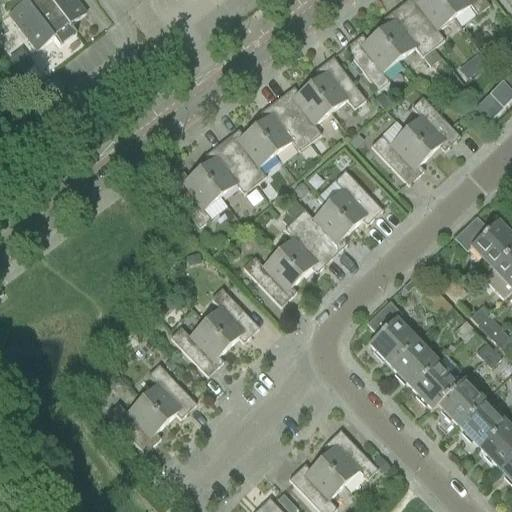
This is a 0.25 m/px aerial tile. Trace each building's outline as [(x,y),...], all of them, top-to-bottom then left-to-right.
[(19,0),(24,6),(8,18),(18,32),(19,31),(27,40),(26,41),(36,55),(52,42),(58,51),(75,38),(69,29),(85,17),(74,3),(74,4),(71,0),(19,0)] [(418,0),(412,0),(399,10),(432,53),(443,44),(436,35),(453,22),(435,0),(423,0),(421,2),(418,0)] [(435,0),(453,22),(469,9),(477,19),(488,10),(480,0),(435,0)] [(387,28),(376,37),(397,64),(414,52),(421,61),(422,61),(432,53),(399,10),(383,23),(387,28)] [(397,64),(376,37),(365,45),(361,39),(344,52),(377,96),(388,87),(381,77),(397,64)] [(432,53),(422,61),(429,70),(440,62),(432,53)] [(476,59),(470,64),(478,73),(484,69),(476,59)] [(319,80),(308,89),(330,117),(346,104),(353,114),(365,105),(332,61),(314,75),(319,80)] [(511,80),(510,78),(472,114),(486,128),(511,103),(511,80)] [(293,91),(276,104),(309,147),(320,139),(313,129),(330,117),(308,89),(297,97),(293,91)] [(382,97),(374,103),(382,113),(389,107),(382,97)] [(419,120),(404,135),(428,160),(438,151),(443,156),(459,141),(421,101),(410,112),(419,120)] [(263,123),(253,131),(274,159),(291,146),(298,156),(309,147),(276,104),(259,117),(263,123)] [(238,134),(221,147),(254,190),(258,187),(265,181),(258,172),(274,159),(253,131),(242,139),(238,134)] [(428,160),(404,135),(389,149),(380,140),(370,150),(407,190),(423,175),(418,169),(428,160)] [(356,138),(348,146),(354,153),(363,145),(356,138)] [(319,142),(311,148),(318,157),(326,151),(319,142)] [(208,165),(197,173),(219,201),(235,189),(243,198),(254,190),(221,147),(204,159),(208,165)] [(182,176),(165,189),(177,205),(198,232),(210,224),(226,211),(219,201),(197,173),(187,182),(182,176)] [(341,194),(326,208),(351,234),(361,225),(365,230),(381,215),(344,175),(333,185),(341,194)] [(265,181),(258,187),(263,194),(270,188),(265,181)] [(292,202),(282,212),(286,217),(293,224),(303,214),(292,202)] [(303,214),(293,224),(330,263),(346,249),(341,243),(351,234),(326,208),(311,223),(303,214)] [(286,217),(280,223),(287,230),(293,224),(286,217)] [(471,251),(491,273),(511,252),(511,244),(496,228),(498,226),(497,225),(486,235),(475,223),(476,222),(475,222),(453,243),(454,244),(455,243),(467,255),(471,251)] [(291,242),(276,257),(300,282),(310,273),(315,278),(330,263),(293,224),(287,230),(283,234),(291,242)] [(502,304),(511,294),(511,252),(491,273),(481,282),(502,304)] [(198,257),(185,260),(187,270),(201,266),(198,257)] [(300,282),(276,257),(261,271),(253,262),(242,272),(280,312),(295,297),(291,291),(300,282)] [(435,285),(456,307),(466,297),(445,276),(435,285)] [(420,300),(441,321),(451,311),(431,290),(420,300)] [(218,312),(203,326),(227,352),(237,342),(242,347),(258,332),(220,293),(210,303),(218,312)] [(167,302),(159,310),(165,317),(174,309),(167,302)] [(369,349),(389,370),(415,346),(394,324),(400,319),(388,306),(365,328),(376,340),(366,349),(367,351),(369,349)] [(479,312),(469,321),(476,329),(487,319),(479,312)] [(227,352),(203,326),(188,341),(180,332),(169,342),(207,381),(222,366),(218,361),(227,352)] [(464,326),(454,336),(462,344),(471,334),(464,326)] [(489,342),(497,350),(506,342),(498,334),(489,342)] [(511,348),(506,342),(497,350),(505,359),(511,351),(511,348)] [(389,370),(410,392),(435,368),(415,346),(389,370)] [(475,357),(482,365),(492,355),(485,348),(475,357)] [(492,355),(482,365),(490,373),(500,363),(492,355)] [(430,416),(437,408),(456,390),(462,384),(454,375),(448,381),(435,368),(410,392),(430,413),(429,415),(430,416)] [(155,388),(140,402),(165,428),(175,418),(180,424),(195,409),(158,369),(147,380),(155,388)] [(437,408),(458,430),(482,407),(462,386),(463,385),(462,384),(456,390),(437,408)] [(117,408),(106,418),(121,433),(118,435),(125,442),(127,440),(130,443),(144,458),(160,442),(155,437),(165,428),(140,402),(125,417),(117,408)] [(458,430),(479,452),(503,429),(482,407),(458,430)] [(479,452),(500,473),(511,461),(511,438),(503,429),(479,452)] [(328,455),(318,464),(343,490),(357,476),(366,484),(376,474),(339,435),(323,450),(328,455)] [(378,459),(372,465),(383,477),(390,471),(378,459)] [(511,461),(500,473),(511,486),(511,461)] [(343,490),(318,464),(309,474),(304,469),(288,484),(314,511),(334,511),(327,504),(343,490)] [(294,511),(282,499),(276,504),(283,511),(294,511)] [(277,511),(268,502),(258,511),(277,511)]
